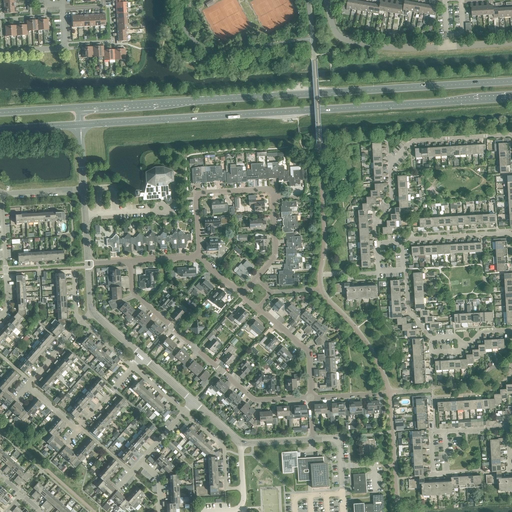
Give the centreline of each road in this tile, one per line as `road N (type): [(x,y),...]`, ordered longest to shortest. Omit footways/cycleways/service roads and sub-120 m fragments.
road 1 (secondary): [(511,80),(80,108)]
road 2 (secondary): [(80,123),(511,96)]
road 3 (residential): [(130,260),(132,292),(253,398),(309,397)]
road 4 (residential): [(256,279),(273,255),(273,199),(265,189),(195,194),(196,255)]
road 5 (residential): [(390,180),(389,163),(409,141),(511,134)]
road 6 (unclassified): [(327,0),(341,37),(442,48)]
road 7 (residential): [(0,317),(7,308),(0,193)]
